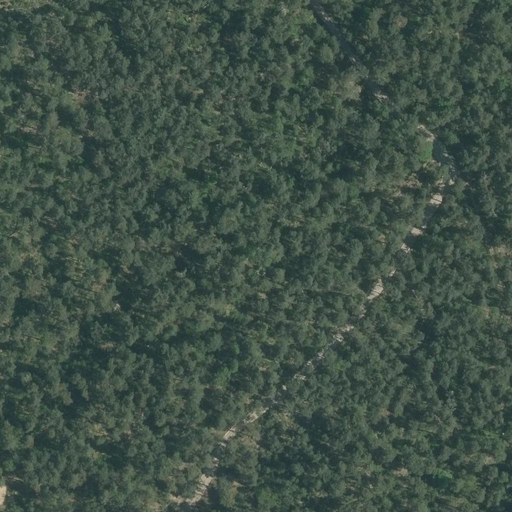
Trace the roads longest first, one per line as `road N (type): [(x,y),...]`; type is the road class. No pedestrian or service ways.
road 1 (track): [(183,511),(234,432),(349,326),(446,181),(433,144),(372,87),(311,0)]
road 2 (track): [(504,319),(479,219),(468,193),(446,173)]
